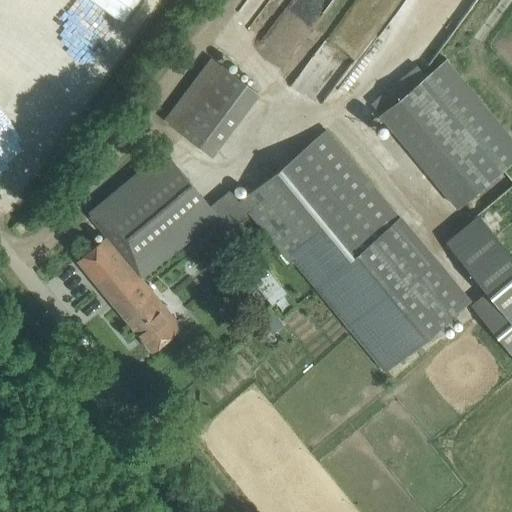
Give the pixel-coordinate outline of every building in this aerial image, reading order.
[(90,0),(122,22),(133,6),(137,0),(90,0)] [(455,33),(477,0),(433,0),(439,4),(432,14),(435,15),(433,18),(455,33)] [(456,208),(511,161),(511,137),(446,58),(378,115),(456,208)] [(222,66),(175,129),(213,157),(260,94),(222,66)] [(468,300),(412,232),(326,129),(238,202),(248,213),(289,263),(294,260),(386,371),(469,301),(468,300)] [(105,237),(77,260),(152,352),(168,339),(176,333),(159,312),(165,307),(154,294),(139,275),(207,219),(220,235),(248,213),(238,202),(229,191),(217,201),(184,160),(172,145),(87,214),(99,229),(105,237)] [(469,301),(386,371),(424,417),(450,419),(511,367),(511,184),(443,242),(482,289),(468,300),(469,301)] [(240,281),(256,304),(267,297),(277,313),(292,303),(265,264),(240,281)]
